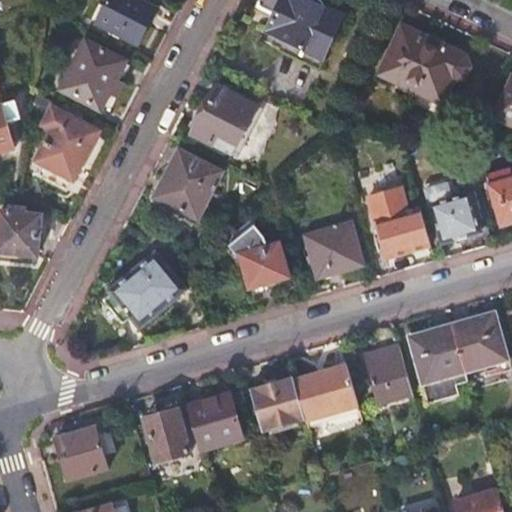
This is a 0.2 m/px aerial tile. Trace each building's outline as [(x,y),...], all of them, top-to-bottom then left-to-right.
[(158,9),(139,0),(110,0),(98,24),(139,45),(158,9)] [(304,50),(325,59),(345,16),(329,9),(321,0),(261,0),(259,7),(276,15),(268,34),(304,50)] [(421,93),(444,104),(454,82),(466,78),(471,66),(466,56),(404,26),(380,75),(421,93)] [(127,62),(87,41),(62,90),(102,110),(111,93),(118,96),(125,83),(118,79),(127,62)] [(320,69),(325,59),(304,50),(299,59),(320,69)] [(511,80),(495,116),(511,123),(511,80)] [(220,136),(239,146),(260,106),(219,85),(194,134),(215,145),(220,136)] [(439,115),(444,104),(421,93),(416,105),(439,115)] [(0,152),(15,148),(6,122),(20,118),(17,105),(18,105),(17,101),(0,106),(0,152)] [(100,131),(54,107),(45,125),(53,129),(38,159),(42,162),(36,174),(67,190),(75,179),(100,131)] [(234,155),(239,146),(220,136),(215,145),(234,155)] [(223,171),(181,150),(157,197),(199,219),(214,189),(216,190),(218,186),(216,185),(223,171)] [(511,170),(511,165),(488,172),(502,225),(511,221),(511,170)] [(432,246),(421,207),(409,210),(403,188),(370,197),(388,258),(432,246)] [(471,192),(432,204),(443,242),(482,231),(471,192)] [(43,215),(11,207),(10,211),(2,211),(0,228),(0,256),(39,256),(43,215)] [(353,221),(306,234),(319,278),(365,265),(353,221)] [(253,222),(231,240),(234,243),(230,246),(240,258),(243,257),(252,287),(290,277),(280,243),(269,247),(266,238),(253,222)] [(109,290),(112,295),(130,317),(140,330),(189,290),(156,251),(109,290)] [(130,317),(112,295),(105,301),(123,323),(130,317)] [(496,312),(453,324),(467,372),(483,367),(511,359),(496,312)] [(467,372),(453,324),(405,337),(424,405),(455,396),(453,386),(470,381),(467,372)] [(414,394),(400,345),(366,355),(379,403),(414,394)] [(511,369),(511,364),(511,359),(483,367),(486,377),(511,369)] [(296,379),(307,419),(308,421),(361,406),(349,364),(296,379)] [(296,379),(295,377),(251,389),(263,431),(307,419),(296,379)] [(231,393),(189,405),(201,450),(244,437),(231,393)] [(308,421),(309,427),(326,423),(329,431),(365,421),(361,406),(308,421)] [(178,408),(146,417),(158,462),(191,452),(178,408)] [(97,427),(57,436),(70,479),(109,468),(97,427)] [(505,511),(499,489),(455,501),(458,511),(505,511)]
